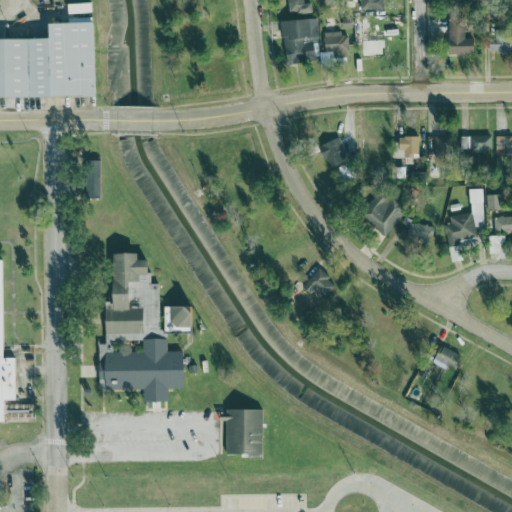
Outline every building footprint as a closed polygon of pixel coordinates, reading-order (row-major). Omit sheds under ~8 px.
[(311,3),(302,3),(302,0),(288,0),(289,14),(311,13),(311,3)] [(351,0),(352,10),(383,10),(382,0),(351,0)] [(360,41),(359,17),(342,18),(343,28),(353,28),(354,41),(360,41)] [(318,36),(316,18),(281,21),(285,64),(315,61),(314,42),(304,43),(303,37),(318,36)] [(448,19),(448,54),(474,54),(474,38),(465,38),(465,19),(448,19)] [(0,97),(97,95),(95,22),(51,23),(51,37),(0,38),(0,97)] [(511,30),(489,30),(489,52),(511,53),(511,30)] [(347,32),(324,33),(324,51),(333,51),(333,55),(348,55),(347,32)] [(360,55),(383,56),(383,33),(361,32),(360,55)] [(428,146),(428,158),(452,159),(453,136),(434,135),(434,146),(428,146)] [(491,135),(460,135),(461,148),(470,148),(470,153),(491,153),(491,135)] [(399,136),(399,156),(418,157),(419,137),(399,136)] [(511,136),(495,137),(495,157),(511,156),(511,152),(511,151),(511,136)] [(327,167),(345,162),(339,139),(321,144),(327,167)] [(100,160),(86,160),(87,198),(101,198),(100,160)] [(484,225),(482,188),(470,189),(472,226),(484,225)] [(389,235),(406,205),(376,190),(360,219),(389,235)] [(503,194),(486,195),(486,209),(503,208),(503,194)] [(450,255),(461,253),(459,239),(476,236),(472,212),(449,216),(450,224),(445,224),(450,255)] [(488,235),(489,254),(504,253),(503,233),(511,232),(511,216),(494,217),(494,235),(488,235)] [(434,226),(409,223),(407,240),(432,242),(434,226)] [(106,333),(144,333),(143,309),(131,309),(131,281),(141,281),(141,274),(150,274),(150,260),(140,260),(139,253),(115,253),(116,309),(106,309),(106,333)] [(0,255),(1,255),(2,352),(15,352),(15,395),(3,395),(4,419),(0,418),(0,255)] [(304,285),(322,300),(336,284),(318,268),(304,285)] [(145,334),(106,334),(106,343),(99,343),(100,390),(143,389),(143,402),(169,401),(169,386),(185,386),(185,351),(168,351),(167,338),(149,339),(148,326),(160,326),(160,284),(152,284),(151,275),(142,275),(142,282),(132,282),(132,308),(144,308),(145,334)] [(193,307),(165,306),(165,332),(192,332),(193,307)] [(434,359),(454,369),(461,355),(441,346),(434,359)] [(31,405),(4,405),(4,415),(9,415),(9,412),(24,412),(24,419),(31,418),(31,405)] [(226,454),(263,455),(263,410),(220,410),(220,421),(227,421),(226,454)]
